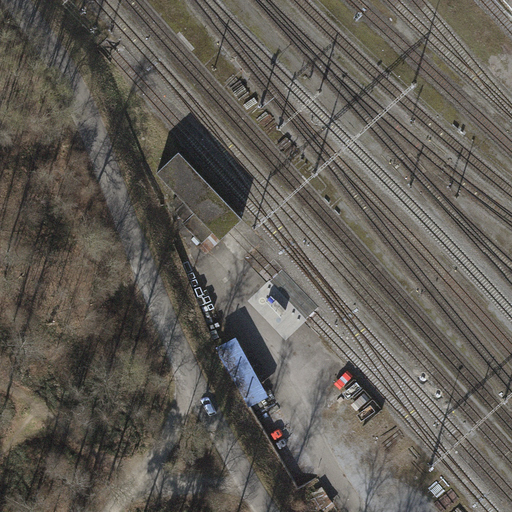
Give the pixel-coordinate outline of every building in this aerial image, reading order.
[(231,229),(242,218),(179,153),(157,175),(220,240),(231,229)] [(212,298),(188,240),(176,245),(200,303),(212,298)] [(300,323),(278,343),(300,367),(313,355),(326,368),(334,360),(300,323)] [(298,489),(319,478),(269,393),(248,405),(298,489)] [(355,430),(335,406),(320,419),(328,428),(334,423),(346,437),(355,430)]
